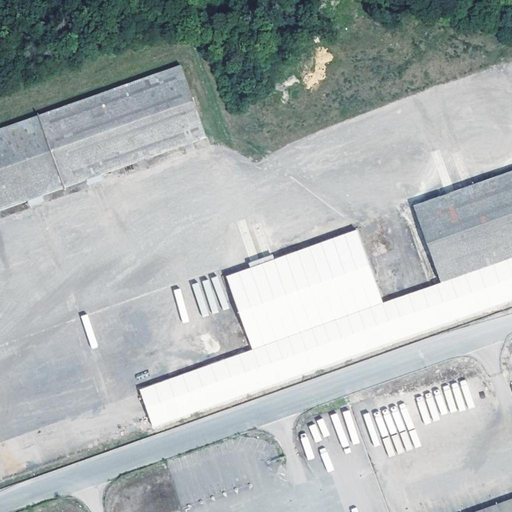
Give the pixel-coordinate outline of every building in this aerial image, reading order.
[(179,66),(0,129),(0,210),(207,137),(179,66)] [(511,256),(511,171),(413,207),(440,282),(511,256)] [(355,231),(225,277),(251,350),(381,303),(355,231)] [(251,350),(137,389),(149,424),(511,298),(511,256),(440,282),(381,303),(251,350)] [(511,511),(511,503),(486,511),(511,511)]
